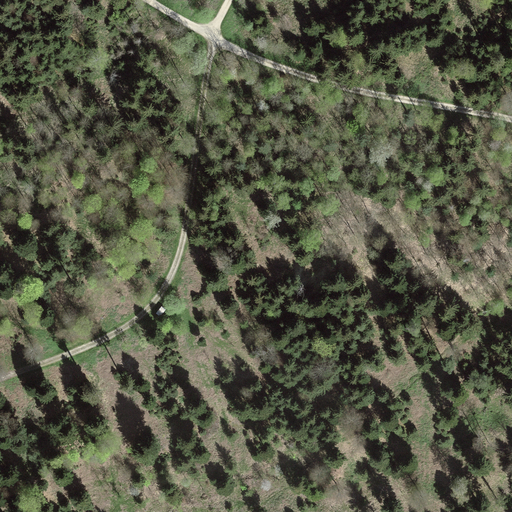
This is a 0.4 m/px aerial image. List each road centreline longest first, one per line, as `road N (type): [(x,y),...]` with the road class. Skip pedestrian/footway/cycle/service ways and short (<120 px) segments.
road 1 (track): [(0,378),(130,323),(166,281),(185,229),(212,38)]
road 2 (track): [(511,119),(314,78),(212,38)]
